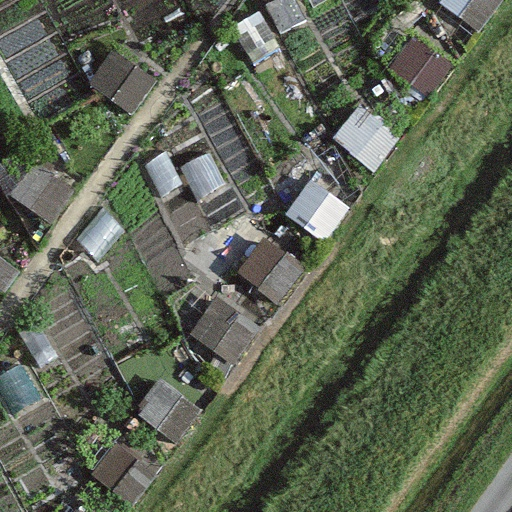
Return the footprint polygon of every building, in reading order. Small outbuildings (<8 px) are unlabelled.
[(495,0),(442,0),(435,10),(473,39),(500,3),(495,0)] [(260,16),(232,33),(254,71),(282,54),(260,16)] [(415,39),(388,75),(426,104),(453,68),(415,39)] [(120,57),(92,92),(130,121),(158,86),(120,57)] [(360,114),(333,149),(371,178),(398,143),(360,114)] [(212,155),(182,170),(199,202),(228,187),(212,155)] [(167,156),(145,168),(164,203),(186,190),(167,156)] [(38,165),(10,201),(48,230),(76,194),(38,165)] [(312,182),(284,217),(322,247),(350,211),(312,182)] [(100,212),(78,246),(103,262),(125,229),(100,212)] [(266,245),(238,281),(276,310),(304,274),(266,245)] [(0,261),(0,295),(5,299),(21,276),(0,261)] [(222,304),(195,340),(233,369),(260,333),(222,304)] [(38,326),(19,337),(42,375),(61,364),(38,326)] [(8,360),(0,372),(0,402),(11,410),(33,377),(8,360)] [(165,386),(137,422),(175,451),(203,415),(165,386)] [(117,450),(90,485),(124,511),(129,511),(155,479),(117,450)]
